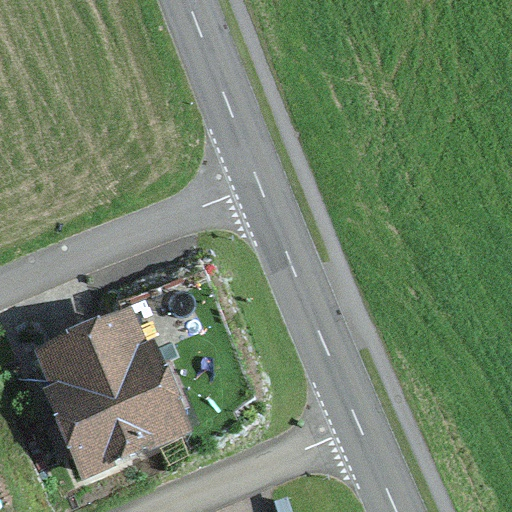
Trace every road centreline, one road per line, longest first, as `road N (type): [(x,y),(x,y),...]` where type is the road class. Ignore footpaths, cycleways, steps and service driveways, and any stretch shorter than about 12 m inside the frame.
road 1 (residential): [(258,182),(0,296)]
road 2 (tertiary): [(258,182),(360,426)]
road 3 (residential): [(360,426),(160,511)]
road 4 (tertiary): [(188,0),(258,182)]
